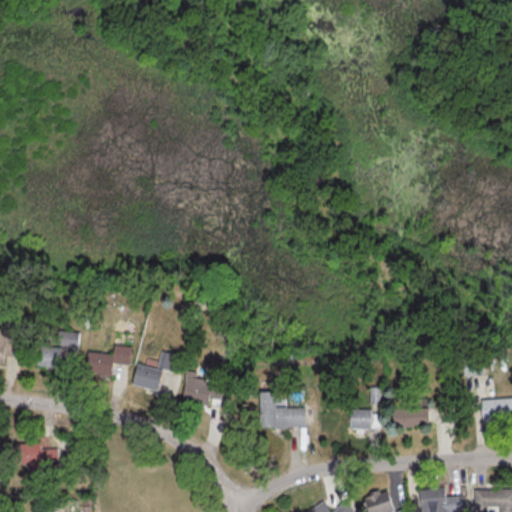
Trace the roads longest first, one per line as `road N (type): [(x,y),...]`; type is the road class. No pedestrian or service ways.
road 1 (residential): [(244,511),(201,454),(170,435),(0,398)]
road 2 (residential): [(511,457),(309,474),(263,491),(246,511)]
